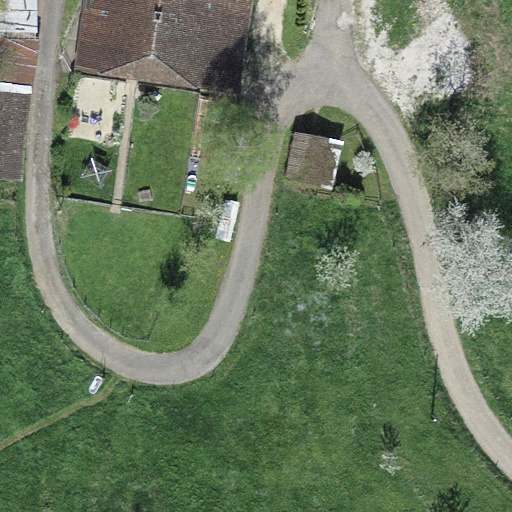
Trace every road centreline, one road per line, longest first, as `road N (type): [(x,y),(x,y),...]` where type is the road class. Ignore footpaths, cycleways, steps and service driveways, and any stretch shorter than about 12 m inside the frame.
road 1 (unclassified): [(511,463),(478,430),(441,338),(401,161),(359,101),(323,79)]
road 2 (track): [(126,363),(67,511)]
